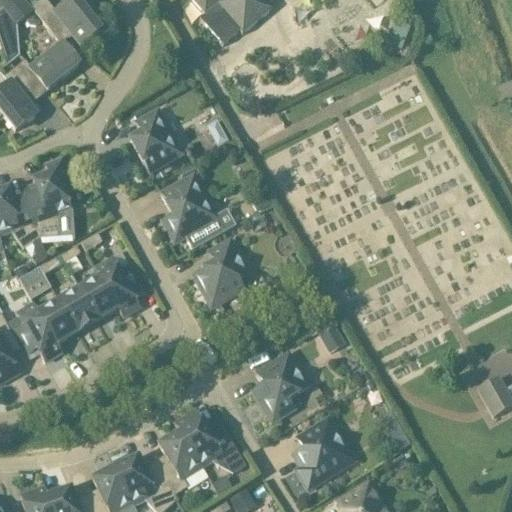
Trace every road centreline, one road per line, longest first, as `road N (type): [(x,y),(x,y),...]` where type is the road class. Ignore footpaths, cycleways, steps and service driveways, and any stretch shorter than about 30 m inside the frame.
road 1 (residential): [(213,383),(88,453),(0,466)]
road 2 (residential): [(182,332),(87,140)]
road 3 (residential): [(182,332),(85,389),(0,421)]
road 4 (residential): [(251,148),(165,0)]
road 5 (residential): [(87,140),(139,49),(139,21),(126,0)]
road 6 (residential): [(290,511),(213,383)]
